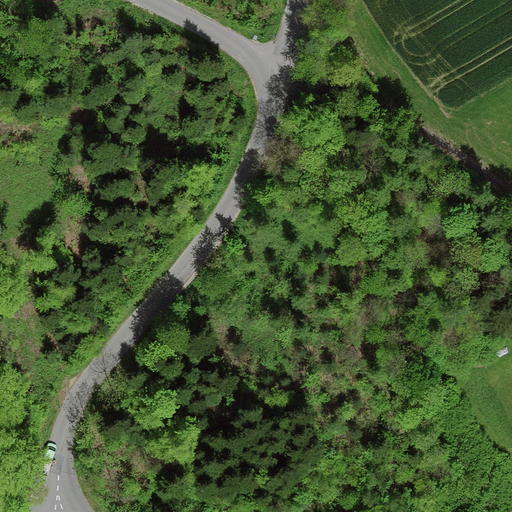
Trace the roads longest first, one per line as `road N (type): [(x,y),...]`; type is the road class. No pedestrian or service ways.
road 1 (residential): [(280,67),(252,163),(186,273),(96,367),(59,426),(58,511)]
road 2 (unclassified): [(152,0),(280,67)]
